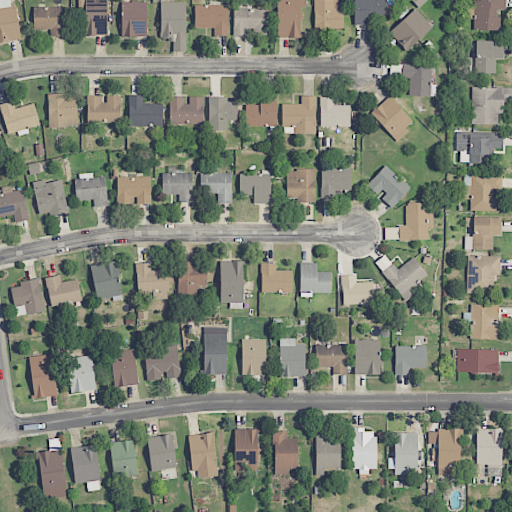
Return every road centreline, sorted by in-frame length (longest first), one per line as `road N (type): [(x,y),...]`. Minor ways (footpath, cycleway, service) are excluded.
road 1 (residential): [(5,430),(222,402),(511,402)]
road 2 (residential): [(0,73),(43,66),(367,65)]
road 3 (residential): [(0,259),(167,232),(356,234)]
